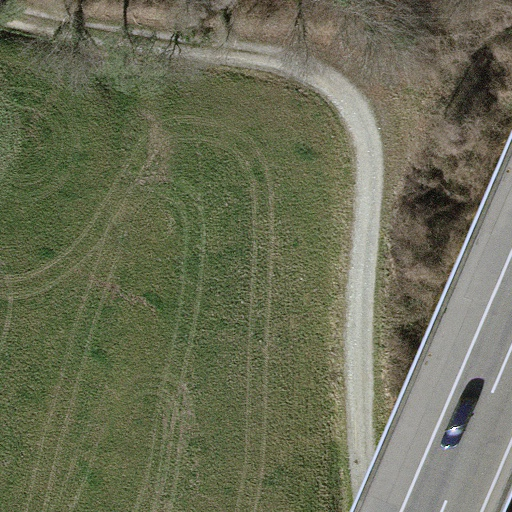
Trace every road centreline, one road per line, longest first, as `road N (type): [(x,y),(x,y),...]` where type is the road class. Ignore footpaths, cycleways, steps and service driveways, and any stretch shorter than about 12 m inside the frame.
road 1 (track): [(360,511),(371,187),(368,147),(352,107),(334,83),(266,56),(126,42),(0,10)]
road 2 (motorway): [(511,346),(441,511)]
